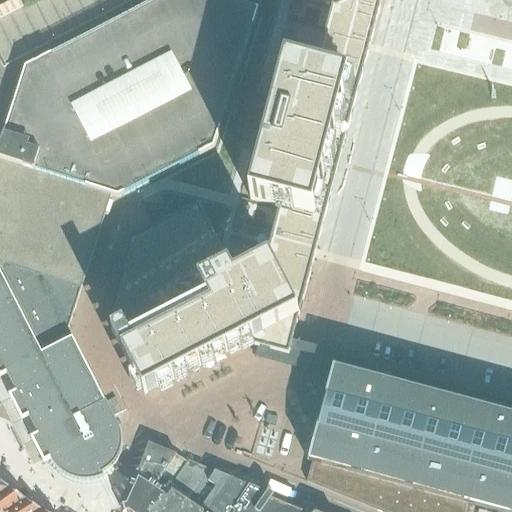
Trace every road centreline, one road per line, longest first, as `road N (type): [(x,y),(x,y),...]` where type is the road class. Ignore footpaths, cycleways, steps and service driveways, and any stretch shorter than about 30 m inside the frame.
road 1 (residential): [(317,312),(402,0)]
road 2 (unknown): [(74,152),(94,164),(191,121),(205,106),(244,0)]
road 3 (unknown): [(182,0),(120,31),(49,82),(54,124),(74,152)]
road 4 (residential): [(511,357),(337,315)]
road 5 (residential): [(273,481),(317,312)]
road 6 (residential): [(273,481),(141,427)]
